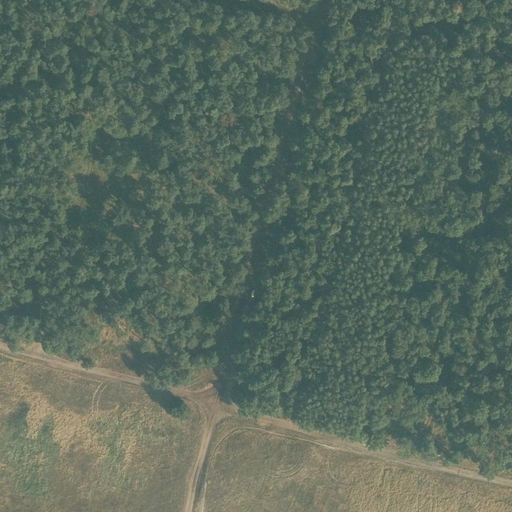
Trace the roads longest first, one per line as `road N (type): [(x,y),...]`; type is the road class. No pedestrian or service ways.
road 1 (track): [(28,359),(219,406),(323,0)]
road 2 (track): [(192,511),(219,406),(511,486)]
